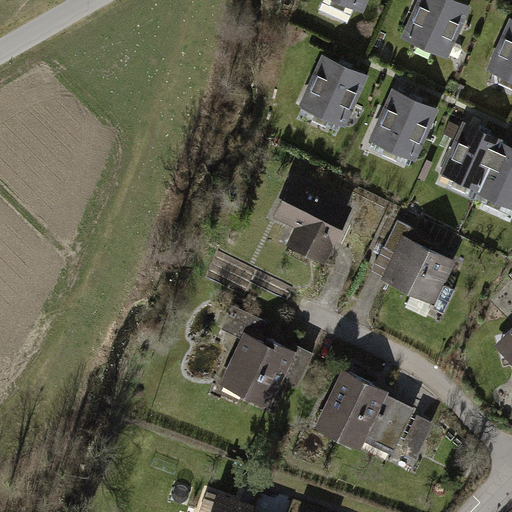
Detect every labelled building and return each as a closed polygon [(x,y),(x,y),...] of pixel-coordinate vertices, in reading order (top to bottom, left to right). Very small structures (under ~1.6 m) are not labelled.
[(311,0),(311,3),(357,23),(366,0),(311,0)] [(469,11),(445,0),(412,0),(394,39),(445,63),(469,11)] [(511,24),(505,22),(481,75),(511,88),(511,24)] [(364,77),(318,56),(295,108),(340,129),(364,77)] [(438,111),(391,89),(365,145),(411,167),(438,111)] [(501,143),(459,123),(434,176),(476,196),(501,143)] [(511,213),(511,148),(501,143),(476,196),(511,213)] [(293,225),(281,251),(318,269),(348,207),(288,178),(271,214),(293,225)] [(411,246),(390,288),(432,308),(453,266),(411,246)] [(511,325),(492,344),(511,366),(511,325)] [(241,335),(217,387),(270,411),(294,359),(241,335)] [(336,376),(312,430),(362,452),(386,398),(336,376)] [(213,493),(205,511),(244,511),(247,506),(213,493)]
